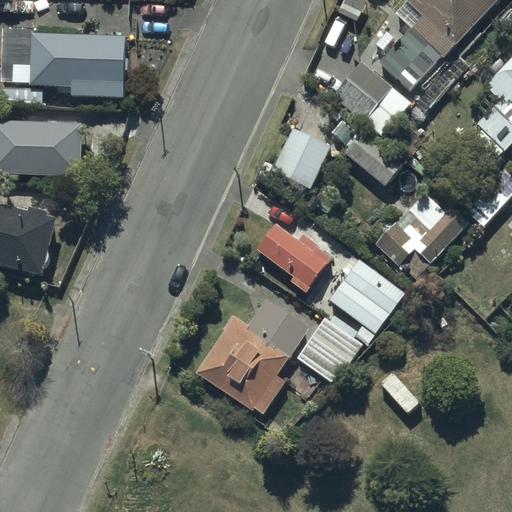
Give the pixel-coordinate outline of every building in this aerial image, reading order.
[(448,65),(507,0),(412,0),(406,7),(426,25),(415,36),(448,65)] [(123,45),(30,44),(29,94),(122,95),(123,45)] [(431,113),(470,70),(460,60),(416,108),(427,118),(431,113)] [(511,156),(511,67),(488,92),(504,107),(482,130),(511,158),(511,156)] [(386,103),(394,93),(360,68),(335,100),(369,125),(386,103)] [(402,116),(386,103),(369,125),(385,137),(402,116)] [(81,131),(0,129),(0,180),(80,182),(81,131)] [(329,150),(289,133),(271,176),(311,193),(329,150)] [(407,168),(366,136),(347,160),(388,192),(407,168)] [(477,226),(436,189),(378,252),(418,289),(477,226)] [(55,226),(0,212),(0,272),(41,283),(55,226)] [(298,246),(275,230),(256,257),(310,295),(333,262),(302,241),(298,246)] [(407,300),(360,266),(330,307),(377,341),(407,300)] [(309,334),(264,305),(248,330),(231,319),(193,377),(262,423),(286,387),(278,382),(309,334)] [(366,351),(325,324),(297,365),(338,393),(366,351)]
